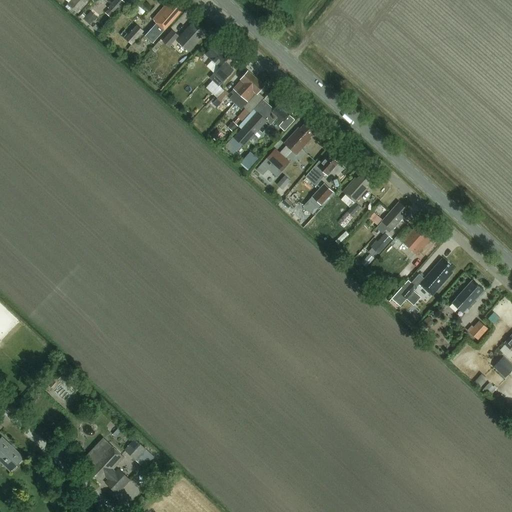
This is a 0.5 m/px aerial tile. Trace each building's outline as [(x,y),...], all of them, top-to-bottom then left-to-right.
[(87,0),(70,0),(68,2),(78,11),(87,0)] [(114,13),(124,1),(121,0),(114,0),(108,8),(114,13)] [(152,43),(183,8),(174,1),(171,5),(168,2),(153,19),(157,23),(145,36),(152,43)] [(90,24),(97,16),(91,11),(84,18),(90,24)] [(189,50),(205,32),(193,22),(180,37),(172,30),(163,41),(168,46),(175,37),(189,50)] [(133,45),(144,33),(138,27),(126,40),(133,45)] [(230,55),(215,41),(205,53),(219,66),(210,77),(219,85),(233,69),(224,61),(230,55)] [(264,85),(248,70),(240,79),(241,79),(233,88),(233,89),(231,91),(233,93),(229,98),(241,109),(243,106),(245,107),(237,116),(242,120),(262,98),(257,93),(264,85)] [(227,95),(222,91),(217,98),(221,102),(227,95)] [(293,110),(281,99),(264,117),(271,123),(276,117),(282,122),(279,125),(284,130),(294,119),(289,114),(293,110)] [(247,149),(257,139),(253,135),(267,120),(255,109),(238,126),(241,129),(234,137),(247,149)] [(275,148),(265,158),(281,172),(290,162),(286,158),(292,150),(297,154),(311,138),(310,137),(316,131),(305,121),(299,128),(298,127),(284,142),(286,145),(280,152),(275,148)] [(248,169),(259,157),(250,150),(240,162),(248,169)] [(321,160),(306,177),(317,185),(327,174),(328,175),(339,162),(330,154),(323,162),(321,160)] [(350,208),(338,221),(344,227),(353,217),(352,216),(361,207),(354,201),(367,188),(365,186),(370,180),(362,172),(357,178),(355,177),(343,191),(346,194),(341,199),(350,208)] [(281,180),(277,192),(285,194),(289,183),(281,180)] [(304,206),(312,214),(332,191),(323,183),(304,206)] [(409,211),(398,201),(378,225),(384,230),(388,226),(392,230),(400,220),(401,220),(409,211)] [(417,254),(431,239),(426,234),(428,232),(422,227),(420,229),(417,227),(403,242),(417,254)] [(379,254),(393,239),(386,232),(372,248),(379,254)] [(395,246),(373,269),(384,280),(406,257),(395,246)] [(453,273),(451,271),(453,268),(442,258),(424,278),(419,284),(432,295),(453,273)] [(400,306),(407,299),(414,305),(421,297),(414,291),(417,288),(416,287),(419,284),(424,278),(419,274),(411,282),(408,280),(391,298),(400,306)] [(473,280),(452,303),(463,313),(475,300),(477,301),(485,292),(484,291),(484,290),(473,280)] [(478,339),(487,329),(479,321),(470,331),(478,339)] [(504,378),(511,369),(511,364),(503,356),(493,367),(504,378)] [(496,389),(492,385),(487,380),(488,379),(482,373),(474,381),(485,392),(486,391),(491,394),(496,389)] [(1,436),(0,437),(0,460),(10,471),(12,470),(14,470),(17,467),(16,465),(23,457),(1,436)] [(135,439),(125,450),(137,461),(147,450),(135,439)] [(110,444),(90,466),(93,469),(91,472),(100,481),(105,476),(109,479),(105,483),(116,493),(129,479),(118,469),(115,472),(112,470),(124,457),(110,444)]
